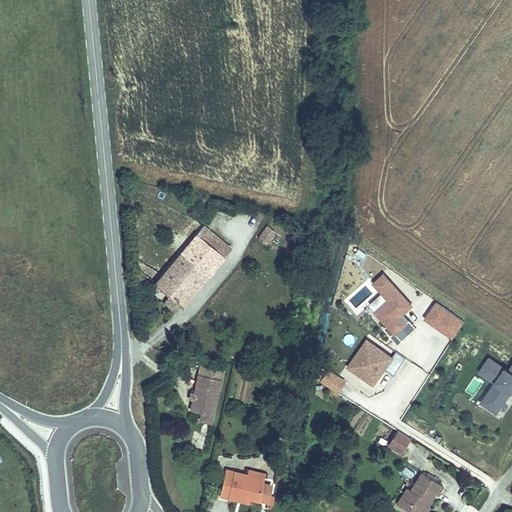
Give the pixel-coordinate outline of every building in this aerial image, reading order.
[(209,208),(194,229),(222,249),(237,229),(209,208)] [(267,226),(255,236),(263,245),(274,234),(267,226)] [(222,249),(194,229),(157,278),(171,288),(183,297),(185,298),(222,249)] [(401,320),(410,312),(382,281),(373,289),(388,306),(375,318),(386,331),(383,334),(389,341),(393,338),(400,346),(414,333),(408,327),(404,330),(398,323),(401,320)] [(183,297),(171,288),(166,294),(178,303),(183,297)] [(463,327),(436,308),(424,325),(452,344),(463,327)] [(408,327),(401,320),(398,323),(404,330),(408,327)] [(394,380),(405,363),(395,356),(391,362),(366,345),(354,363),(365,371),(359,378),(373,388),(384,373),(394,380)] [(348,371),(359,378),(365,371),(354,363),(348,371)] [(511,400),(511,375),(511,377),(492,364),(485,374),(504,388),(488,411),(499,419),(511,400)] [(219,371),(199,365),(190,396),(188,395),(187,400),(189,401),(186,413),(194,415),(206,418),(219,371)] [(488,411),(504,388),(485,374),(482,378),(498,389),(484,409),(488,411)] [(344,387),(327,376),(321,387),(337,398),(344,387)] [(204,425),(206,418),(194,415),(193,421),(204,425)] [(409,446),(396,438),(387,453),(400,461),(409,446)] [(246,465),(245,472),(262,476),(264,469),(246,465)] [(216,492),(225,495),(226,490),(250,495),(257,497),(262,476),(245,472),(223,466),(216,492)] [(413,493),(402,511),(404,511),(426,511),(429,508),(436,497),(441,501),(447,491),(424,476),(413,493)] [(267,482),(261,481),(257,497),(263,499),(262,503),(270,505),(271,489),(266,488),(267,482)] [(226,490),(225,495),(249,500),(250,495),(226,490)] [(397,507),(402,511),(413,493),(408,490),(397,507)]
